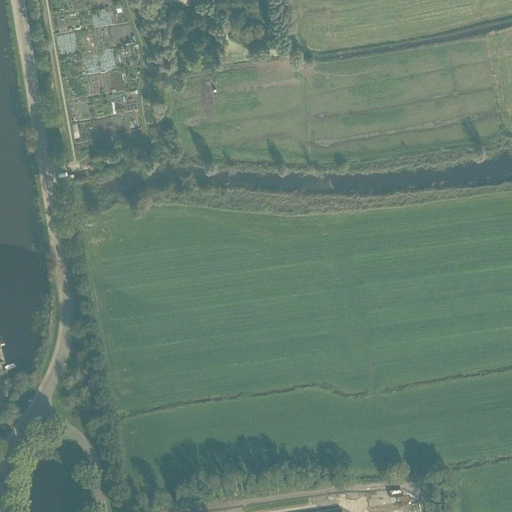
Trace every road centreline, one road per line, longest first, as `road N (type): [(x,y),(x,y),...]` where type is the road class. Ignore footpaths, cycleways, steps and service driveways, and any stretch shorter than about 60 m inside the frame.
road 1 (unclassified): [(37,408),(65,342),(66,288),(19,0)]
road 2 (unclassified): [(103,511),(86,444),(37,408)]
